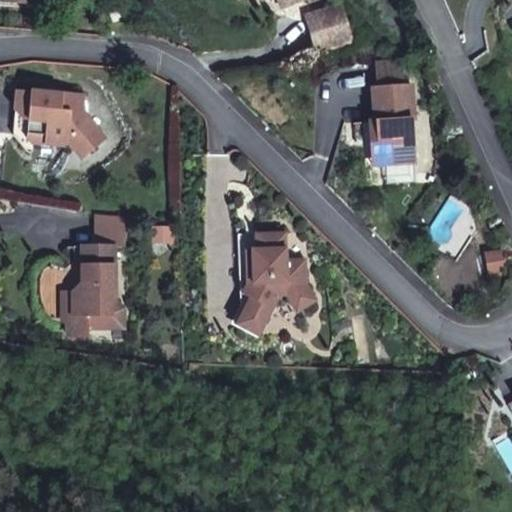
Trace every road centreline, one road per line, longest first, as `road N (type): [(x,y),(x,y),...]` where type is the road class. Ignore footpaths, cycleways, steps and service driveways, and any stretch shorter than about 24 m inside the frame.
road 1 (unclassified): [(0,50),(146,50),(426,315),(488,339),(511,326)]
road 2 (unclassified): [(511,212),(425,0)]
